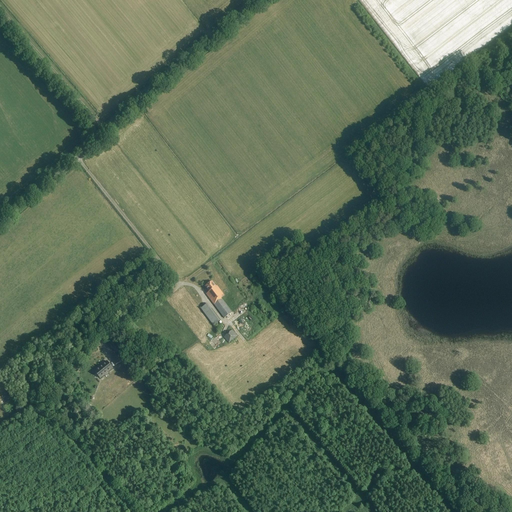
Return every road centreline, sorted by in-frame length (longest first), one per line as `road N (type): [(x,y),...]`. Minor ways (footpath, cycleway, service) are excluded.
road 1 (tertiary): [(0,224),(262,0)]
road 2 (track): [(133,511),(26,380),(38,348),(86,313),(104,311)]
